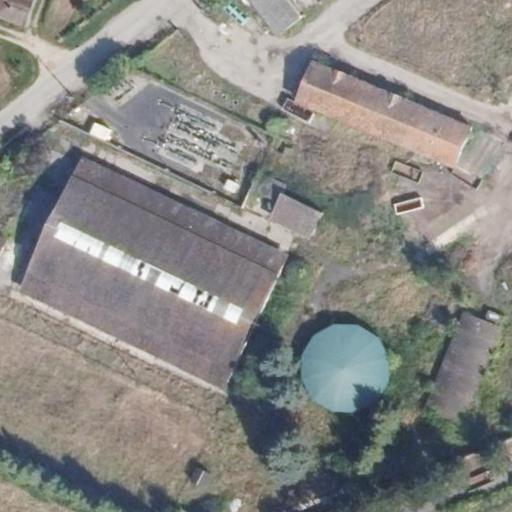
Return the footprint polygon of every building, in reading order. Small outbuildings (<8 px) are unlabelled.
[(29,0),(0,0),(0,14),(23,22),(29,0)] [(288,0),(252,0),(280,35),(302,17),(288,0)] [(316,65),(300,104),(455,168),(471,128),(316,65)] [(96,124),(91,135),(106,142),(111,131),(96,124)] [(285,263),(82,166),(24,284),(227,384),(285,263)] [(279,198),(282,179),(255,175),(252,194),(279,198)] [(241,186),(229,180),(225,189),(237,195),(241,186)] [(326,215),(289,196),(278,217),(315,236),(326,215)] [(0,234),(4,224),(0,222),(0,245),(5,248),(9,240),(0,235),(0,234)] [(504,330),(462,313),(424,408),(466,425),(504,330)] [(306,353),(303,366),(304,380),(309,393),(318,404),(330,411),(343,414),(357,414),(370,408),(380,400),(388,388),(391,374),(390,361),(385,348),(376,337),(364,330),(351,326),(337,327),(324,332),(314,341),(306,353)] [(334,511),(347,507),(342,491),(289,511),(334,511)]
